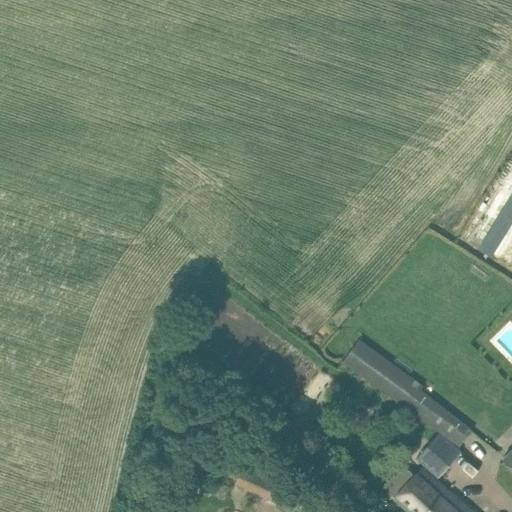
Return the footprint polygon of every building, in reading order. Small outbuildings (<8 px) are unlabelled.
[(361,337),(345,359),(459,444),(471,429),(420,390),(424,385),(361,337)] [(273,405),(256,424),(284,449),(301,430),(273,405)] [(440,432),(418,457),(438,475),(460,450),(440,432)] [(511,448),(503,457),(511,466),(511,448)] [(232,458),(224,474),(237,480),(236,483),(279,503),(277,508),(286,511),(305,511),(316,490),(247,458),(244,464),(232,458)] [(474,511),(422,465),(392,498),(407,511),(474,511)]
